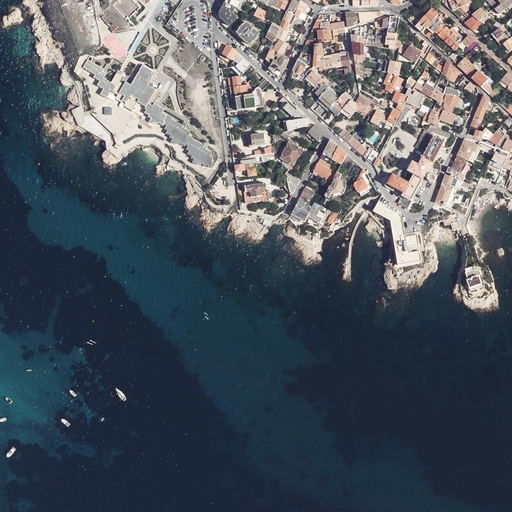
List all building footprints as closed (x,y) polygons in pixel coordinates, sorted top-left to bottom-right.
[(118,0),(113,5),(126,18),(127,18),(128,17),(129,18),(136,11),(137,12),(138,11),(138,10),(140,8),(137,5),(138,5),(136,3),(135,3),(132,0),(118,0)] [(233,0),(225,0),(225,2),(235,7),(238,9),(240,4),(233,0)] [(279,0),(276,7),(284,10),(288,0),(279,0)] [(464,6),(472,3),(471,0),(440,0),(464,22),(473,15),(467,8),(465,9),(464,6)] [(486,0),(495,9),(501,4),(498,0),(486,0)] [(511,0),(506,0),(502,4),(506,8),(511,3),(511,0)] [(288,9),(287,12),(293,15),(294,15),(297,10),(296,10),(298,5),(291,1),(289,6),(288,9)] [(296,10),(297,10),(302,13),(305,14),(306,15),(309,16),(311,13),(313,10),(308,7),(306,5),(300,1),(299,3),(298,5),(296,10)] [(222,8),(220,12),(220,14),(221,16),(221,19),(229,26),(237,18),(232,13),(235,7),(225,2),(222,8)] [(502,4),(501,4),(495,9),(499,14),(506,8),(502,4)] [(436,17),(439,14),(438,13),(441,11),(436,6),(433,9),(433,8),(428,13),(426,16),(432,21),(436,17)] [(473,15),(474,16),(479,21),(487,14),(488,13),(485,11),(484,11),(481,8),(473,15)] [(257,10),(253,16),(262,20),(264,15),(265,14),(260,11),(257,10)] [(297,10),(294,15),(296,17),(297,17),(299,18),(302,13),(297,10)] [(286,14),(282,20),(289,24),(293,15),(287,12),(286,14)] [(377,12),(359,13),(360,23),(378,17),(377,12)] [(355,13),(346,13),(348,28),(355,25),(355,23),(357,23),(357,22),(356,14),(355,13)] [(420,22),(412,15),(408,20),(416,27),(420,22)] [(432,21),(426,16),(420,22),(416,27),(422,32),(424,31),(426,28),(428,26),(432,21)] [(474,16),(465,23),(471,28),(479,21),(474,16)] [(390,17),(384,19),(382,31),(388,32),(390,23),(391,17),(390,17)] [(443,23),(436,17),(432,21),(439,28),(443,23)] [(279,27),(279,28),(285,31),(289,24),(282,20),(279,27)] [(432,21),(428,26),(426,28),(430,31),(433,34),(435,32),(439,28),(432,21)] [(479,21),(471,28),(473,30),(481,24),(479,21)] [(499,28),(501,30),(510,24),(508,21),(504,24),(503,26),(499,28)] [(246,22),(237,33),(249,45),(259,34),(246,22)] [(330,22),(322,23),(321,32),(329,31),(329,24),(330,22)] [(322,23),(316,23),(312,33),(318,32),(321,32),(322,23)] [(344,23),(329,24),(329,31),(330,31),(330,30),(333,30),(333,34),(346,32),(344,23)] [(450,30),(443,23),(439,28),(446,34),(450,30)] [(271,25),(267,34),(274,38),(279,28),(279,27),(272,24),(271,25)] [(279,28),(274,38),(278,40),(283,43),(289,33),(285,31),(279,28)] [(446,34),(439,28),(435,32),(442,39),(446,34)] [(452,28),(450,30),(446,34),(453,41),(457,36),(459,34),(452,28)] [(494,33),(492,34),(497,40),(499,39),(504,34),(501,30),(499,28),(498,29),(494,33)] [(368,34),(368,38),(367,46),(375,47),(376,40),(376,36),(372,35),(372,30),(369,30),(368,34)] [(321,32),(318,32),(319,40),(325,39),(325,42),(330,41),(330,34),(329,34),(329,31),(321,32)] [(361,33),(356,32),(355,36),(351,36),(352,37),(353,44),(359,45),(360,36),(361,33)] [(435,32),(433,34),(440,40),(442,39),(435,32)] [(289,33),(283,43),(287,45),(292,35),(289,33)] [(421,38),(417,34),(413,38),(420,44),(424,40),(421,38)] [(446,34),(442,39),(449,45),(453,41),(446,34)] [(508,39),(504,34),(499,39),(503,44),(509,39),(508,39)] [(368,38),(364,37),(360,36),(359,45),(364,46),(367,46),(368,38)] [(387,38),(376,36),(376,40),(375,47),(385,49),(386,46),(387,38)] [(463,42),(457,36),(453,41),(459,46),(463,43),(463,42)] [(475,40),(473,39),(469,36),(467,38),(465,40),(463,42),(463,43),(466,46),(468,48),(475,40)] [(396,39),(387,38),(386,46),(390,47),(389,50),(394,50),(394,48),(396,42),(396,39)] [(511,43),(509,39),(503,44),(509,52),(511,49),(511,43)] [(274,47),(272,51),(276,53),(281,56),(288,45),(287,45),(283,43),(278,40),(277,43),(274,47)] [(220,55),(223,54),(227,46),(218,41),(220,55)] [(430,46),(425,41),(422,44),(423,45),(423,46),(424,47),(421,52),(422,53),(425,55),(430,46)] [(453,41),(449,45),(453,48),(455,51),(459,47),(459,46),(453,41)] [(322,44),(315,45),(314,56),(321,56),(324,56),(323,55),(323,50),(322,44)] [(359,45),(353,44),(354,55),(358,56),(361,56),(363,56),(363,53),(364,46),(359,45)] [(408,49),(401,44),(399,49),(399,51),(398,53),(404,56),(408,49)] [(509,52),(503,44),(502,46),(501,46),(507,53),(509,52)] [(223,54),(231,60),(233,58),(236,52),(233,49),(227,46),(223,54)] [(417,50),(411,46),(408,49),(404,56),(416,63),(420,56),(422,53),(421,52),(417,50)] [(263,53),(260,61),(262,63),(264,59),(267,54),(268,51),(265,49),(263,53)] [(268,51),(267,54),(274,59),(275,56),(276,53),(272,51),(269,49),(268,51)] [(450,56),(449,57),(450,57),(453,60),(458,55),(454,51),(453,53),(450,56)] [(271,63),(268,69),(274,74),(275,71),(275,70),(276,70),(277,69),(282,72),(288,60),(281,56),(276,53),(275,56),(279,58),(278,63),(273,61),(271,63)] [(348,53),(340,54),(342,67),(350,66),(348,53)] [(440,62),(429,53),(426,60),(431,65),(436,69),(438,65),(440,62)] [(267,54),(264,59),(271,63),(273,61),(274,59),(267,54)] [(340,54),(332,55),(334,68),(342,67),(340,54)] [(490,55),(489,54),(484,60),(487,63),(489,60),(492,57),(490,55)] [(235,67),(236,67),(240,62),(238,61),(241,57),(239,55),(236,60),(233,58),(231,60),(233,61),(231,64),(235,67)] [(325,56),(324,56),(324,60),(325,69),(326,69),(334,68),(332,55),(325,56)] [(473,65),(465,58),(461,63),(458,66),(466,73),(473,65)] [(249,64),(243,59),(240,62),(236,67),(235,67),(243,74),(248,69),(246,67),(249,64)] [(104,69),(88,60),(83,67),(95,75),(94,77),(100,81),(98,85),(104,89),(101,94),(107,98),(111,91),(118,95),(116,99),(121,102),(122,100),(126,103),(124,106),(132,111),(137,102),(146,107),(145,109),(146,110),(145,113),(149,115),(148,117),(151,118),(149,121),(154,124),(155,123),(158,124),(159,123),(163,125),(164,124),(167,125),(165,128),(168,130),(166,133),(171,136),(170,137),(173,139),(171,142),(176,144),(176,143),(179,145),(180,143),(184,146),(185,144),(188,146),(187,149),(189,151),(188,154),(192,156),(191,158),(194,159),(193,162),(197,165),(198,164),(201,165),(202,164),(206,166),(207,165),(211,167),(213,164),(212,163),(213,162),(211,161),(213,158),(210,156),(212,153),(203,148),(204,146),(199,143),(199,144),(193,138),(188,136),(190,133),(181,127),(182,125),(178,122),(177,123),(171,119),(172,118),(163,113),(164,109),(154,103),(161,93),(147,85),(155,73),(142,65),(131,85),(125,82),(124,84),(121,82),(124,77),(117,72),(111,83),(104,79),(106,74),(102,72),(104,69)] [(303,63),(298,60),(293,71),(304,77),(309,72),(305,70),(307,65),(303,63)] [(448,62),(447,61),(444,68),(443,70),(443,71),(450,76),(453,66),(448,62)] [(396,63),(390,62),(388,73),(395,74),(399,75),(402,64),(396,63)] [(481,69),(475,63),(473,65),(479,71),(481,69)] [(438,65),(436,69),(442,74),(442,73),(443,71),(443,70),(444,68),(438,65)] [(479,71),(473,65),(466,73),(468,75),(472,79),(479,71)] [(356,68),(357,75),(359,75),(360,75),(362,75),(362,74),(362,72),(366,73),(368,69),(359,67),(356,66),(356,68)] [(455,69),(453,66),(450,76),(449,76),(453,79),(454,79),(455,75),(456,74),(458,71),(455,69)] [(509,72),(503,66),(500,69),(501,74),(504,77),(509,72)] [(235,67),(231,67),(241,76),(243,74),(235,67)] [(304,77),(307,80),(316,88),(322,81),(323,80),(316,74),(318,71),(317,70),(316,69),(313,67),(312,68),(311,69),(309,72),(304,77)] [(374,70),(368,69),(366,73),(362,72),(362,74),(362,75),(360,75),(362,78),(364,79),(366,75),(372,77),(374,70)] [(491,78),(481,69),(479,71),(488,80),(491,78)] [(293,71),(290,76),(300,81),(303,78),(304,77),(293,71)] [(488,80),(479,71),(472,79),(480,86),(482,87),(485,84),(488,80)] [(258,72),(253,77),(261,84),(266,79),(260,74),(258,72)] [(504,77),(502,80),(510,86),(511,83),(511,74),(509,72),(504,77)] [(395,74),(388,73),(387,73),(383,83),(387,86),(399,91),(401,86),(404,80),(399,77),(394,76),(395,74)] [(240,77),(233,78),(234,87),(241,86),(240,77)] [(417,84),(409,78),(408,81),(416,87),(417,84)] [(237,110),(237,111),(263,107),(261,92),(263,91),(270,83),(266,79),(261,84),(254,92),(251,95),(235,97),(237,110)] [(427,84),(419,80),(417,84),(416,87),(414,89),(422,92),(427,84)] [(502,80),(499,83),(507,90),(508,89),(509,87),(510,86),(502,80)] [(326,84),(322,81),(316,88),(313,91),(320,98),(328,90),(330,88),(326,84)] [(416,87),(408,81),(405,88),(406,88),(408,89),(413,91),(414,89),(416,87)] [(467,86),(464,89),(470,93),(476,87),(474,86),(473,85),(470,82),(467,85),(467,86)] [(241,86),(234,87),(235,97),(251,95),(254,92),(250,86),(248,84),(246,86),(244,86),(241,86)] [(435,89),(427,84),(422,92),(423,93),(430,97),(431,97),(435,89)] [(493,91),(485,84),(482,87),(490,95),(492,92),(493,91)] [(395,96),(392,101),(397,103),(398,104),(399,104),(400,105),(401,102),(405,104),(406,102),(408,97),(405,96),(401,94),(398,93),(399,91),(387,86),(386,90),(385,91),(395,96)] [(339,100),(341,98),(330,88),(328,90),(320,98),(317,102),(321,106),(315,112),(322,119),(324,117),(328,112),(330,109),(331,109),(334,106),(339,100)] [(450,89),(446,88),(444,94),(447,95),(447,94),(458,98),(460,93),(454,90),(450,89)] [(494,99),(500,93),(495,88),(493,91),(492,92),(490,95),(493,98),(494,99)] [(413,91),(408,89),(405,96),(408,97),(406,102),(419,108),(424,96),(422,95),(421,94),(413,91)] [(442,93),(435,89),(431,97),(432,98),(438,102),(441,103),(441,102),(443,97),(444,94),(442,93)] [(350,96),(346,92),(345,93),(341,98),(339,100),(334,106),(341,113),(341,112),(351,101),(353,99),(350,96)] [(458,98),(447,94),(447,95),(445,98),(444,103),(454,107),(457,108),(460,99),(458,98)] [(484,95),(479,107),(486,110),(490,100),(484,95)] [(235,97),(232,98),(231,98),(231,100),(227,101),(229,111),(237,110),(235,97)] [(289,101),(285,97),(280,102),(285,106),(288,103),(289,101)] [(371,103),(361,97),(357,105),(351,101),(341,112),(350,119),(358,110),(365,113),(371,103)] [(493,103),(490,100),(486,110),(489,111),(492,112),(495,105),(493,103)] [(452,114),(454,107),(444,103),(441,102),(441,103),(440,105),(443,107),(442,110),(443,111),(452,114)] [(296,111),(288,103),(285,106),(283,108),(294,118),(296,111)] [(391,114),(375,105),(373,109),(377,111),(380,112),(390,118),(392,114),(391,114)] [(432,110),(422,105),(420,110),(426,114),(426,113),(431,115),(432,110)] [(341,113),(334,106),(331,109),(339,116),(341,113)] [(479,107),(475,117),(479,118),(481,119),(482,119),(483,117),(486,110),(479,107)] [(294,118),(293,120),(305,118),(307,118),(297,109),(296,111),(294,118)] [(339,116),(331,109),(330,109),(328,112),(324,117),(328,121),(326,123),(330,125),(339,116)] [(401,113),(394,110),(391,114),(392,114),(390,118),(388,121),(395,125),(401,113)] [(434,111),(432,110),(431,115),(437,118),(439,118),(439,117),(440,114),(437,112),(434,111)] [(380,112),(377,111),(373,118),(371,122),(378,126),(380,121),(386,124),(388,121),(390,118),(380,112)] [(440,119),(449,123),(453,124),(456,115),(452,114),(443,111),(441,117),(440,119)] [(405,114),(401,113),(395,126),(398,128),(405,114)] [(429,120),(428,122),(431,123),(430,126),(437,128),(440,119),(439,118),(437,118),(431,115),(429,120)] [(467,123),(468,120),(465,118),(463,118),(461,117),(458,125),(464,127),(465,127),(467,123)] [(479,123),(480,124),(482,119),(481,119),(479,118),(475,117),(473,122),(471,126),(477,128),(479,123)] [(511,120),(508,117),(503,123),(510,129),(511,126),(511,120)] [(293,120),(286,121),(288,131),(291,130),(305,127),(308,126),(308,124),(307,121),(305,121),(305,120),(305,118),(293,120)] [(310,132),(309,132),(318,141),(319,140),(325,134),(316,125),(310,132)] [(450,134),(430,127),(432,131),(449,138),(450,134)] [(493,135),(486,129),(484,131),(483,133),(479,138),(489,140),(493,135)] [(506,134),(498,129),(496,132),(503,137),(506,134)] [(352,136),(347,132),(346,132),(342,137),(347,142),(352,136)] [(503,137),(496,132),(493,135),(489,140),(496,145),(497,145),(501,140),(503,137)] [(508,139),(508,140),(510,137),(506,134),(503,137),(501,140),(506,143),(508,139)] [(249,146),(249,147),(253,147),(253,146),(264,144),(264,143),(262,135),(259,135),(255,135),(253,136),(252,139),(248,139),(249,146)] [(352,136),(347,142),(351,145),(356,140),(352,136)] [(441,140),(434,136),(433,139),(423,157),(422,156),(421,157),(422,158),(432,163),(434,159),(441,146),(444,141),(441,140)] [(334,157),(339,147),(331,139),(324,152),(334,157)] [(511,152),(511,149),(511,141),(508,140),(508,139),(506,143),(503,148),(504,148),(504,149),(509,151),(511,152)] [(479,146),(465,140),(462,145),(458,155),(459,156),(459,155),(463,157),(462,158),(469,162),(470,158),(473,159),(476,153),(479,146)] [(506,143),(501,140),(497,145),(503,148),(506,143)] [(476,153),(477,155),(480,149),(493,155),(495,152),(497,149),(495,148),(489,146),(486,144),(484,143),(480,142),(479,146),(476,153)] [(294,145),(293,144),(292,145),(289,143),(281,159),(284,161),(294,166),(294,165),(299,156),(300,157),(303,150),(297,147),(297,146),(294,145)] [(367,152),(368,150),(362,145),(357,151),(365,158),(367,152)] [(265,148),(266,154),(274,153),(277,153),(276,146),(272,147),(272,146),(267,147),(268,148),(265,148)] [(443,147),(441,146),(434,159),(436,160),(443,147)] [(347,154),(339,147),(334,157),(332,160),(342,164),(342,163),(343,161),(347,154)] [(379,152),(373,149),(371,154),(367,160),(373,164),(379,152)] [(496,153),(492,160),(502,165),(506,158),(507,158),(508,155),(507,154),(502,152),(502,151),(497,149),(495,152),(496,153)] [(507,158),(506,158),(502,165),(492,160),(496,153),(495,152),(493,155),(493,156),(492,157),(489,164),(502,170),(503,167),(507,158)] [(255,155),(250,156),(245,157),(246,158),(242,158),(243,165),(244,165),(248,164),(249,164),(257,163),(257,157),(263,157),(263,162),(269,161),(269,159),(278,157),(277,153),(274,153),(266,154),(261,155),(255,155)] [(354,161),(347,154),(343,161),(342,163),(350,167),(354,161)] [(507,158),(503,167),(511,170),(511,157),(509,156),(509,155),(508,155),(507,158)] [(468,163),(457,157),(454,164),(453,166),(452,168),(455,170),(457,171),(463,173),(468,163)] [(432,163),(422,158),(419,165),(413,162),(408,171),(414,174),(423,179),(425,177),(427,172),(431,166),(432,163)] [(330,164),(320,159),(320,161),(318,163),(328,168),(330,164)] [(294,166),(284,161),(283,164),(284,165),(289,170),(290,168),(294,170),(296,166),(294,165),(294,166)] [(472,163),(469,162),(468,163),(463,173),(462,175),(465,176),(472,163)] [(248,164),(244,165),(245,171),(248,171),(248,173),(249,177),(257,176),(256,166),(258,166),(258,163),(257,163),(249,164),(248,164)] [(328,168),(318,163),(317,166),(315,171),(324,176),(330,179),(332,180),(333,181),(336,175),(332,173),(333,171),(328,168)] [(502,170),(489,164),(488,167),(501,173),(502,170)] [(450,168),(449,167),(447,173),(450,174),(450,177),(460,180),(462,175),(457,172),(454,171),(451,169),(452,169),(450,168)] [(366,172),(363,169),(356,183),(364,179),(362,175),(366,173),(366,172)] [(431,174),(430,173),(430,174),(427,172),(425,177),(427,179),(427,180),(428,180),(429,181),(430,183),(433,183),(434,183),(434,182),(435,182),(436,180),(437,179),(436,178),(436,177),(437,177),(437,176),(436,176),(435,175),(434,174),(433,174),(432,174),(431,174)] [(342,175),(337,173),(336,175),(333,181),(332,184),(325,196),(325,197),(329,199),(332,194),(332,195),(333,195),(341,192),(343,188),(341,181),(340,180),(340,179),(342,175)] [(293,174),(289,181),(297,188),(301,180),(293,174)] [(423,179),(414,174),(409,183),(404,193),(402,196),(412,201),(423,179)] [(409,183),(394,175),(391,178),(388,184),(404,193),(409,183)] [(450,177),(446,175),(445,178),(443,183),(443,184),(453,188),(456,189),(460,180),(450,177)] [(390,179),(387,176),(381,179),(386,188),(386,187),(388,184),(390,179)] [(364,179),(356,183),(354,187),(358,193),(359,193),(367,189),(368,189),(368,187),(364,179)] [(289,181),(288,183),(288,184),(290,192),(291,194),(294,194),(297,188),(289,181)] [(472,190),(474,186),(463,182),(462,186),(472,190)] [(453,188),(443,184),(443,183),(442,183),(441,186),(442,186),(436,203),(445,207),(446,207),(453,188)] [(266,184),(245,186),(246,192),(246,193),(251,192),(252,198),(263,197),(262,190),(267,190),(267,189),(266,184)] [(314,193),(306,188),(304,192),(302,196),(308,200),(310,201),(314,193)] [(456,189),(453,188),(446,207),(448,208),(449,208),(456,189)] [(296,221),(298,221),(299,221),(300,221),(305,222),(308,217),(309,214),(312,207),(308,205),(306,204),(308,200),(302,196),(291,217),(292,218),(293,219),(294,220),(296,221)] [(412,201),(402,196),(401,198),(398,204),(408,209),(411,203),(412,201)] [(373,204),(369,200),(365,204),(370,208),(373,204)] [(319,205),(314,203),(312,207),(309,214),(322,220),(326,212),(320,209),(318,208),(319,205)] [(378,215),(384,218),(391,221),(399,266),(422,262),(421,256),(421,255),(420,253),(410,254),(409,248),(419,246),(418,238),(405,240),(401,215),(398,213),(388,209),(378,204),(374,213),(378,215)] [(468,210),(461,207),(458,213),(465,216),(466,214),(468,210)] [(444,209),(442,213),(444,213),(443,216),(437,218),(439,224),(443,223),(444,226),(452,225),(452,224),(458,222),(457,215),(447,210),(444,209)] [(333,213),(327,210),(326,212),(322,220),(320,223),(319,225),(321,226),(324,226),(325,226),(326,225),(328,223),(333,213)] [(337,215),(333,213),(328,223),(332,225),(337,215)] [(322,220),(309,214),(308,217),(320,223),(322,220)] [(453,230),(461,229),(459,222),(458,222),(452,224),(452,225),(453,230)] [(466,273),(468,281),(467,281),(469,288),(470,289),(482,285),(479,278),(481,275),(480,272),(477,271),(475,271),(475,270),(472,271),(470,272),(466,273)]
